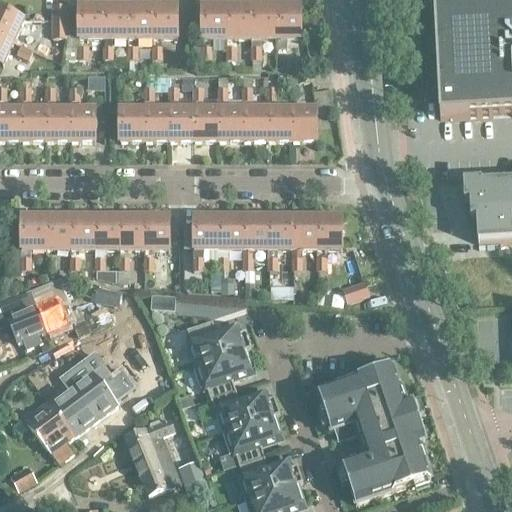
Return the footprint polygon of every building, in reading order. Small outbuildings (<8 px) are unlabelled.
[(434,11),(440,122),(511,118),(511,3),(438,7),(438,8),(437,8),(436,8),(436,9),(435,9),(435,10),(435,11),(434,11)] [(53,10),(53,32),(66,32),(66,10),(53,10)] [(78,43),(81,43),(104,43),(104,10),(78,10),(78,43)] [(128,43),(128,10),(104,10),(104,43),(128,43)] [(153,43),(153,10),(128,10),(128,43),(153,43)] [(178,10),(153,10),(153,43),(178,43),(178,10)] [(202,43),(227,43),(227,10),(202,10),(202,43)] [(238,43),(251,43),(251,10),(227,10),(227,43),(227,50),(238,50),(238,43)] [(276,43),(276,10),(251,10),(251,43),(251,50),(262,50),(262,43),(276,43)] [(301,10),(276,10),(276,43),(276,51),(286,51),(286,43),(301,43),(301,10)] [(0,40),(13,47),(24,24),(0,12),(0,40)] [(66,32),(53,32),(53,42),(62,42),(66,42),(66,32)] [(13,47),(0,40),(0,68),(2,69),(13,47)] [(28,66),(33,56),(21,50),(17,61),(28,66)] [(227,62),(238,62),(238,50),(227,50),(227,62)] [(251,62),(262,62),(262,50),(251,50),(251,62)] [(88,51),(78,51),(78,52),(78,63),(88,63),(88,51)] [(114,51),(104,51),(104,63),(114,63),(114,51)] [(138,51),(128,51),(128,63),(138,63),(138,51)] [(163,51),(153,51),(153,63),(163,63),(163,51)] [(212,51),(202,51),(202,63),(212,63),(212,51)] [(78,52),(66,52),(66,63),(78,63),(78,52)] [(236,74),(236,63),(227,63),(227,74),(236,74)] [(260,74),(260,64),(252,63),(252,74),(260,74)] [(138,75),(138,64),(129,64),(129,75),(138,75)] [(296,69),(297,78),(311,76),(309,67),(296,69)] [(311,76),(297,78),(299,87),(312,85),(311,76)] [(193,82),(182,82),(182,94),(193,94),(193,82)] [(31,92),(21,92),(21,105),(31,105),(31,92)] [(55,92),(46,92),(46,105),(55,105),(55,92)] [(80,92),(70,92),(70,105),(80,105),(80,92)] [(129,92),(119,92),(119,105),(129,105),(129,92)] [(154,92),(145,92),(145,105),(154,105),(154,92)] [(179,92),(169,92),(169,105),(179,105),(179,92)] [(203,92),(194,92),(194,105),(203,105),(203,92)] [(228,92),(218,92),(218,105),(228,105),(228,92)] [(252,92),(243,92),(243,114),(252,114),(252,92)] [(277,92),(267,92),(267,105),(277,105),(277,92)] [(21,114),(0,113),(0,146),(21,146),(21,114)] [(46,114),(21,114),(21,146),(46,146),(46,114)] [(70,114),(46,114),(46,146),(70,146),(70,114)] [(70,114),(70,146),(95,146),(95,114),(70,114)] [(145,146),(145,114),(119,114),(119,146),(145,146)] [(169,114),(145,114),(145,146),(169,146),(169,114)] [(194,114),(169,114),(169,146),(194,146),(194,114)] [(218,114),(194,114),(194,146),(218,146),(218,114)] [(243,114),(218,114),(218,146),(243,146),(243,114)] [(252,114),(243,114),(243,146),(267,146),(267,114),(252,114)] [(292,114),(267,114),(267,146),(292,146),(292,114)] [(292,114),(292,146),(317,146),(317,114),(292,114)] [(511,185),(482,187),(482,186),(463,187),(464,206),(470,206),(470,223),(476,222),(477,247),(511,245),(511,185)] [(437,198),(449,237),(468,230),(456,191),(437,198)] [(21,254),(47,254),(47,221),(21,221),(21,254)] [(71,254),(71,221),(47,221),(47,254),(71,254)] [(96,254),(96,221),(71,221),(71,254),(96,254)] [(120,254),(120,221),(96,221),(96,254),(96,260),(107,260),(107,254),(120,254)] [(145,254),(145,221),(120,221),(120,254),(145,254)] [(170,221),(145,221),(145,254),(170,254),(170,221)] [(219,254),(219,222),(194,221),(194,260),(205,260),(205,254),(219,254)] [(293,254),(293,221),(268,222),(268,254),(268,260),(279,260),(279,254),(293,254)] [(293,221),(293,254),(293,260),(304,260),(304,254),(317,254),(317,221),(293,221)] [(342,221),(317,221),(317,254),(342,254),(342,221)] [(244,222),(219,222),(219,254),(219,262),(228,262),(228,254),(244,254),(244,222)] [(268,254),(268,222),(244,222),(244,254),(244,260),(255,260),(255,254),(268,254)] [(168,281),(179,281),(179,259),(168,259),(168,281)] [(31,262),(21,262),(21,275),(31,275),(31,262)] [(56,262),(47,262),(47,275),(56,275),(56,262)] [(80,262),(71,262),(71,275),(80,275),(80,262)] [(105,262),(96,262),(96,275),(105,275),(105,262)] [(130,262),(120,262),(120,275),(129,275),(130,262)] [(154,262),(145,262),(145,275),(154,275),(154,262)] [(203,262),(194,262),(194,275),(203,275),(203,262)] [(228,262),(219,262),(219,275),(221,275),(221,276),(221,295),(221,297),(234,298),(234,283),(228,283),(228,275),(228,262)] [(253,262),(244,262),(244,275),(253,275),(253,262)] [(277,262),(268,262),(268,275),(277,275),(277,262)] [(302,262),(293,262),(293,275),(302,275),(302,262)] [(327,262),(317,262),(317,275),(327,275),(327,262)] [(221,276),(211,276),(211,295),(221,295),(221,276)] [(364,287),(351,292),(343,294),(348,307),(369,300),(364,287)] [(33,291),(24,294),(30,309),(39,305),(35,297),(43,294),(40,288),(33,291)] [(282,292),(271,292),(271,303),(282,303),(282,292)] [(24,294),(10,300),(16,315),(30,309),(24,294)] [(148,300),(147,314),(171,315),(172,301),(148,300)] [(32,312),(43,338),(66,328),(56,302),(32,312)] [(43,338),(32,312),(8,322),(18,348),(23,346),(27,353),(41,347),(38,340),(43,338)] [(106,331),(95,337),(102,349),(113,342),(119,351),(144,334),(133,317),(107,333),(106,331)] [(105,318),(73,332),(78,343),(110,329),(105,318)] [(244,355),(252,352),(246,335),(238,338),(236,332),(217,338),(213,325),(187,334),(199,368),(199,369),(243,354),(244,355)] [(243,354),(199,369),(199,368),(193,370),(201,393),(206,391),(210,403),(236,395),(232,383),(251,376),(244,355),(243,354)] [(47,406),(75,441),(118,409),(115,406),(134,392),(123,377),(114,384),(111,380),(101,387),(85,365),(61,383),(67,391),(47,406)] [(318,397),(330,431),(331,435),(343,431),(346,443),(358,439),(362,451),(343,457),(347,468),(343,469),(356,508),(430,483),(418,446),(425,444),(413,408),(412,406),(405,408),(393,372),(318,397)] [(210,403),(222,438),(228,436),(228,435),(272,420),(272,421),(280,418),(274,401),(266,404),(264,398),(240,407),(236,395),(210,403)] [(67,447),(75,441),(47,406),(23,424),(51,459),(59,468),(74,457),(67,447)] [(279,442),(272,421),(272,420),(228,435),(228,436),(239,469),(264,461),(260,449),(279,442)] [(171,424),(162,428),(159,424),(151,428),(150,432),(125,442),(149,500),(172,491),(169,483),(178,479),(163,441),(175,435),(171,424)] [(295,489),(303,487),(297,470),(289,472),(287,466),(268,473),(264,461),(239,469),(243,481),(237,483),(245,505),(295,488),(295,489)] [(199,464),(176,473),(189,504),(211,495),(199,464)] [(11,482),(19,496),(36,486),(28,472),(11,482)] [(298,511),(302,511),(295,489),(295,488),(245,505),(246,511),(298,511)]
